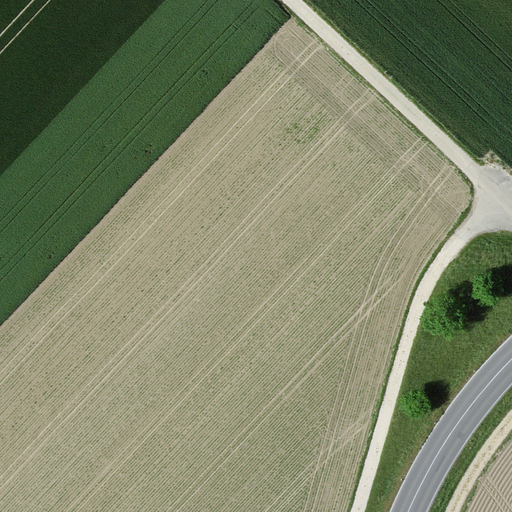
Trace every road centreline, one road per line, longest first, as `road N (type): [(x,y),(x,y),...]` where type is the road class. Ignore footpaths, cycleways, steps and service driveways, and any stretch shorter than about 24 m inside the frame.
road 1 (track): [(505,200),(465,234),(428,283),(358,511)]
road 2 (track): [(511,207),(290,0)]
road 3 (tertiary): [(511,359),(458,423),(408,511)]
